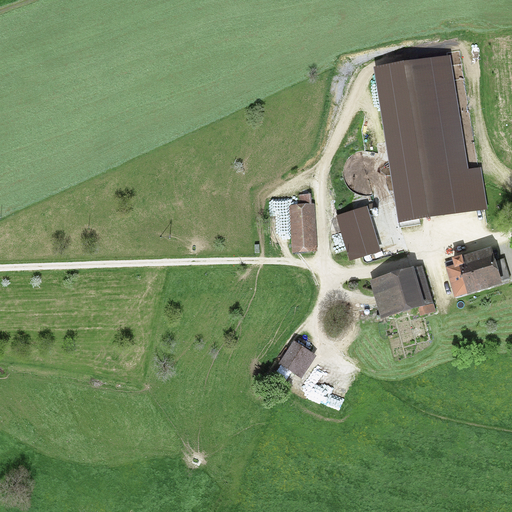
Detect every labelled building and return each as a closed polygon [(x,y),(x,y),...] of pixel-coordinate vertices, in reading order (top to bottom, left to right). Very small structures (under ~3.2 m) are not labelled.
[(449,57),(377,68),(401,220),(486,207),(480,169),(467,171),(449,57)] [(317,207),(293,208),(295,252),(318,251),(317,207)] [(366,207),(337,216),(350,259),(380,250),(366,207)] [(505,282),(496,250),(449,263),(458,295),(505,282)] [(423,269),(374,283),(383,315),(432,301),(423,269)] [(316,357),(295,344),(282,363),(303,377),(316,357)]
